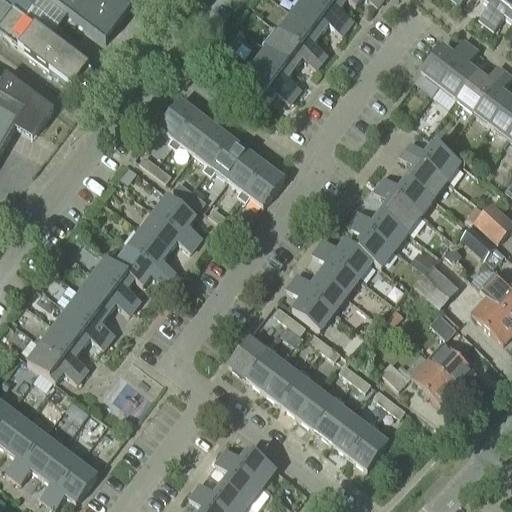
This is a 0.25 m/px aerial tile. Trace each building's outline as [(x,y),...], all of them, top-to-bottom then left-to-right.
[(41,0),(67,19),(106,49),(108,47),(109,46),(108,46),(107,45),(119,29),(141,0),(41,0)] [(346,7),(337,0),(309,0),(306,4),(347,35),(353,28),(339,17),(346,7)] [(376,14),(382,7),(373,0),(337,0),(346,7),(355,14),(363,4),(376,14)] [(472,0),(479,5),(483,0),(456,0),(452,6),(459,12),(468,0),(472,0)] [(483,0),(479,5),(489,12),(478,26),(486,32),(510,0),(483,0)] [(511,29),(511,0),(510,0),(486,32),(494,38),(504,24),(511,29)] [(72,94),(89,72),(0,3),(0,38),(18,53),(72,94)] [(293,21),(320,42),(328,32),(342,42),(347,35),(306,4),(293,21)] [(313,51),(320,42),(293,21),(280,38),(321,69),(327,62),(313,51)] [(267,55),(294,76),(302,66),(315,76),(321,69),(280,38),(267,55)] [(439,95),(471,53),(463,47),(452,61),(442,53),(421,81),(439,95)] [(456,108),(477,80),(468,73),(479,59),(471,53),(439,95),(456,108)] [(287,86),(294,76),(267,55),(254,72),(295,104),(300,96),(287,86)] [(289,111),(295,104),(254,72),(240,90),(268,111),(276,101),(289,111)] [(477,80),(456,108),(474,121),(505,79),(498,73),(487,87),(477,80)] [(491,134),(511,106),(502,99),(511,86),(511,83),(505,79),(474,121),(491,134)] [(1,89),(0,88),(0,161),(16,134),(34,145),(54,117),(6,81),(1,89)] [(511,105),(511,106),(491,134),(508,147),(511,140),(511,105)] [(173,154),(198,121),(180,107),(159,135),(172,145),(168,150),(173,154)] [(194,161),(215,134),(198,121),(173,154),(177,157),(181,152),(194,161)] [(215,134),(194,161),(207,171),(203,176),(207,179),(232,147),(215,134)] [(228,187),(249,160),(232,147),(207,179),(211,183),(215,178),(228,187)] [(405,157),(447,189),(460,171),(433,150),(425,160),(410,150),(405,157)] [(406,185),(434,206),(447,189),(405,157),(399,165),(413,175),(406,185)] [(249,160),(228,187),(241,197),(237,202),(242,206),(266,173),(249,160)] [(152,180),(158,173),(146,163),(140,171),(152,180)] [(158,173),(152,180),(165,190),(171,182),(158,173)] [(266,173),(242,206),(246,209),(250,204),(263,214),(284,187),(266,173)] [(434,206),(406,185),(398,195),(384,184),(379,191),(421,223),(434,206)] [(187,206),(192,198),(179,188),(173,196),(187,206)] [(380,219),(408,241),(421,223),(379,191),(373,199),(387,209),(380,219)] [(192,198),(187,206),(200,216),(206,208),(192,198)] [(155,220),(195,252),(201,244),(188,234),(195,224),(168,203),(155,220)] [(498,251),(511,236),(511,231),(491,212),(475,229),(498,251)] [(221,232),(227,225),(214,215),(208,222),(221,232)] [(408,241),(380,219),(373,229),(359,218),(353,226),(394,258),(408,241)] [(190,259),(195,252),(155,220),(141,238),(169,259),(176,249),(190,259)] [(227,225),(221,232),(235,242),(241,235),(227,225)] [(354,253),(372,269),(381,276),(394,258),(353,226),(347,234),(361,244),(354,253)] [(493,275),(504,263),(472,234),(461,247),(493,275)] [(128,255),(169,286),(175,279),(161,269),(169,259),(141,238),(128,255)] [(372,269),(354,253),(345,246),(337,257),(323,247),(318,254),(359,286),(372,269)] [(346,303),(359,286),(318,254),(312,262),(325,272),(318,282),(346,303)] [(411,270),(425,280),(431,273),(437,264),(423,254),(411,270)] [(163,294),(169,286),(128,255),(115,272),(134,288),(142,294),(150,283),(163,294)] [(134,288),(115,272),(107,266),(94,284),(135,315),(141,308),(127,297),(134,288)] [(511,326),(511,293),(496,279),(479,296),(487,303),(511,326)] [(291,289),(333,321),(346,303),(318,282),(311,291),(297,281),(291,289)] [(129,324),(135,315),(94,284),(80,301),(108,322),(115,313),(129,324)] [(319,338),(333,321),(291,289),(286,296),(299,306),(291,317),(319,338)] [(100,331),(108,322),(80,301),(67,318),(109,350),(114,343),(100,331)] [(511,326),(487,303),(471,321),(503,351),(511,341),(511,326)] [(286,332),(292,325),(279,315),(273,323),(286,332)] [(103,358),(109,350),(67,318),(53,336),(81,357),(89,347),(103,358)] [(446,347),(456,337),(440,322),(430,332),(446,347)] [(292,325),(286,332),(299,342),(305,335),(292,325)] [(74,366),(81,357),(53,336),(41,352),(82,384),(87,377),(74,366)] [(321,358),(326,351),(313,341),(308,348),(321,358)] [(246,387),(271,353),(266,350),(262,354),(249,345),(228,373),(246,387)] [(427,367),(459,398),(476,380),(444,350),(427,367)] [(326,351),(321,358),(334,368),(340,361),(326,351)] [(77,391),(82,384),(41,352),(27,370),(55,391),(63,380),(77,391)] [(271,353),(246,387),(263,399),(284,371),(271,361),(275,356),(271,353)] [(406,375),(404,378),(404,379),(411,385),(422,396),(420,398),(427,405),(429,402),(443,415),(459,398),(427,367),(420,360),(410,372),(406,375)] [(390,370),(380,380),(398,398),(408,387),(396,375),(390,370)] [(280,412),(305,379),(301,376),(297,381),(284,371),(263,399),(280,412)] [(352,389),(357,382),(344,372),(338,379),(352,389)] [(305,379),(280,412),(297,425),(318,397),(305,387),(309,382),(305,379)] [(357,382),(352,389),(365,399),(370,392),(357,382)] [(314,438),(339,405),(335,402),(331,407),(318,397),(297,425),(314,438)] [(386,415),(391,408),(378,398),(373,405),(386,415)] [(68,412),(73,405),(67,400),(61,407),(68,412)] [(339,405),(314,438),(332,452),(353,424),(340,414),(344,408),(339,405)] [(391,408),(386,415),(399,425),(405,418),(391,408)] [(0,430),(10,417),(0,409),(0,430)] [(10,417),(0,430),(0,453),(7,458),(28,430),(10,417)] [(349,464),(374,431),(370,428),(366,433),(353,424),(332,452),(349,464)] [(14,485),(45,443),(28,430),(7,458),(16,465),(6,479),(14,485)] [(374,431),(349,464),(367,478),(388,450),(374,440),(378,435),(374,431)] [(41,484),(63,456),(45,443),(14,485),(21,491),(32,477),(41,484)] [(48,511),(80,469),(63,456),(41,484),(51,492),(41,505),(48,511)] [(221,463),(262,494),(276,477),(248,456),(240,466),(226,456),(225,457),(221,463)] [(221,491),(249,511),(262,494),(221,463),(215,471),(228,481),(221,491)] [(80,469),(48,511),(49,511),(59,511),(66,503),(76,510),(97,482),(80,469)] [(248,511),(249,511),(221,491),(214,500),(200,490),(194,498),(213,511),(248,511)] [(213,511),(194,498),(188,506),(196,511),(213,511)]
